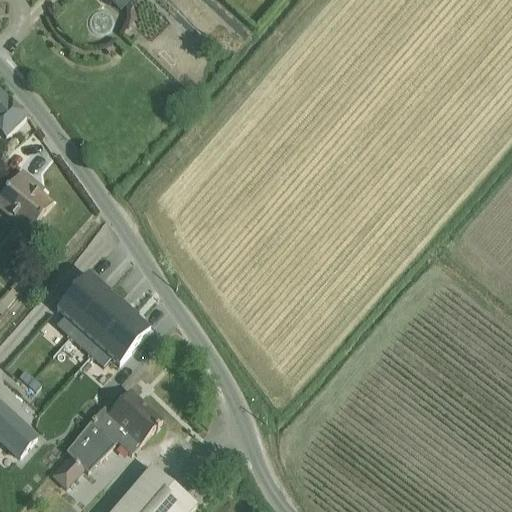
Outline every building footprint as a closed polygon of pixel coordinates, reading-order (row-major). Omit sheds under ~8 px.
[(112,0),(109,3),(120,14),(133,0),(112,0)] [(0,139),(5,145),(26,124),(0,97),(0,139)] [(22,174),(0,200),(0,213),(29,238),(30,236),(36,240),(47,226),(42,222),(54,206),(41,197),(45,192),(22,174)] [(88,278),(57,315),(64,322),(56,330),(103,371),(111,362),(120,370),(151,334),(111,300),(112,298),(88,278)] [(8,294),(0,302),(0,303),(7,311),(28,287),(20,280),(10,292),(12,293),(9,296),(8,294)] [(14,384),(29,396),(38,385),(23,373),(14,384)] [(70,460),(51,480),(66,494),(85,475),(88,478),(118,446),(131,459),(163,426),(130,396),(110,417),(104,412),(66,457),(70,460)] [(0,405),(0,446),(19,464),(38,441),(0,405)] [(151,472),(116,511),(195,511),(196,511),(151,472)]
